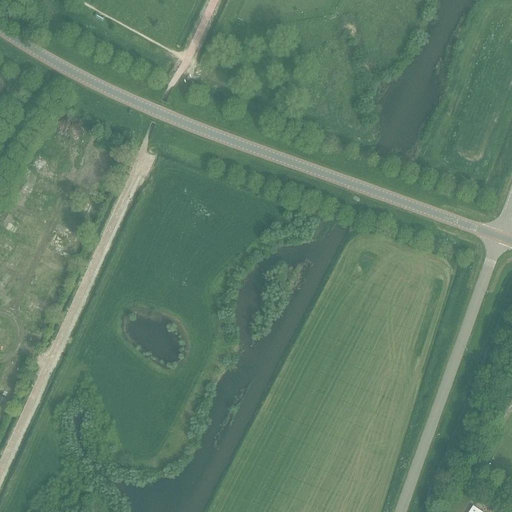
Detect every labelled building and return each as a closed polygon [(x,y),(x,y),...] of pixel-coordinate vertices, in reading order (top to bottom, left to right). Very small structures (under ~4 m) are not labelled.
[(64,119),(54,140),(61,143),(64,137),(77,143),(84,129),(64,119)] [(110,197),(96,194),(97,188),(89,186),(87,196),(100,200),(96,214),(105,216),(110,197)] [(4,216),(15,220),(21,204),(10,200),(4,216)] [(84,223),(86,217),(79,214),(77,219),(84,223)] [(66,234),(74,236),(77,223),(64,220),(59,241),(64,243),(66,234)] [(37,221),(30,226),(39,240),(47,234),(37,221)] [(9,234),(6,238),(13,243),(16,239),(24,244),(27,238),(4,223),(0,228),(9,234)] [(89,252),(95,235),(81,230),(75,247),(89,252)] [(23,266),(35,248),(29,244),(17,262),(23,266)] [(59,259),(76,265),(80,253),(64,247),(59,259)] [(55,273),(71,278),(73,269),(58,264),(55,273)] [(8,275),(5,282),(11,284),(13,277),(8,275)] [(59,282),(49,280),(47,295),(58,296),(59,282)] [(38,298),(35,307),(57,315),(61,305),(47,300),(47,301),(38,298)] [(18,365),(16,370),(25,375),(28,371),(18,365)] [(18,376),(15,382),(23,385),(25,379),(18,376)] [(0,377),(0,392),(15,398),(20,385),(0,377)] [(494,511),(501,511),(506,505),(483,490),(477,500),(494,511)]
